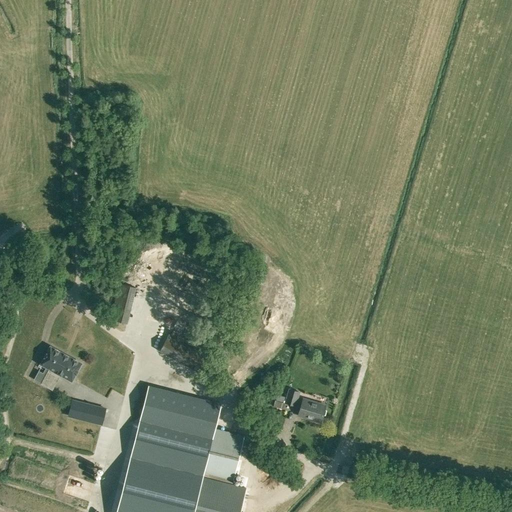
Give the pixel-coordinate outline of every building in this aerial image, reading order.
[(136,288),(120,283),(110,319),(127,323),(136,288)] [(208,352),(171,331),(160,351),(198,371),(208,352)] [(60,374),(69,356),(50,345),(40,363),(41,364),(49,368),(41,383),(51,389),(60,374)] [(82,363),(69,356),(60,374),(71,380),(72,381),(82,363)] [(174,401),(209,409),(213,391),(179,383),(174,401)] [(288,388),(285,405),(296,408),(300,392),(288,388)] [(269,405),(273,406),(283,409),(285,403),(284,403),(285,398),(278,396),(276,400),(271,398),(269,405)] [(321,422),(326,405),(303,398),(298,416),(321,422)] [(72,400),(68,415),(101,424),(105,408),(72,400)] [(173,403),(171,416),(206,421),(208,408),(173,403)] [(130,462),(121,499),(170,511),(239,511),(246,487),(203,476),(201,481),(192,479),(192,478),(182,476),(184,468),(203,473),(233,480),(244,437),(214,429),(212,439),(198,436),(201,425),(188,421),(186,432),(141,421),(132,454),(180,467),(178,475),(130,462)] [(18,477),(63,489),(67,476),(22,464),(18,477)] [(0,489),(0,502),(14,504),(15,491),(0,489)]
